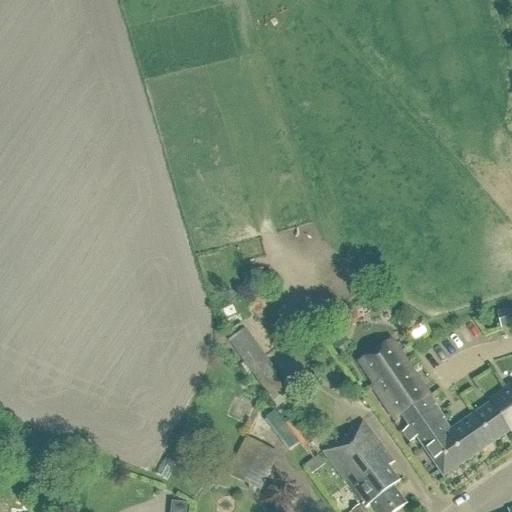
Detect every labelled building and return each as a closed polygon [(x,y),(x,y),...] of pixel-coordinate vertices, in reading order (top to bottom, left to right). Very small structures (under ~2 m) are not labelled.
[(262,270),(241,275),(244,287),(265,282),(262,270)] [(511,322),(511,310),(497,315),(500,326),(511,322)] [(331,343),(343,335),(337,326),(325,334),(331,343)] [(228,342),(273,403),(286,393),(241,332),(228,342)] [(379,392),(408,372),(389,345),(363,363),(378,385),(375,387),(379,392)] [(401,418),(427,400),(408,372),(379,392),(397,420),(401,418)] [(511,386),(503,392),(511,405),(511,386)] [(474,412),(494,443),(511,431),(511,405),(503,392),(474,412)] [(408,444),(416,439),(443,421),(444,420),(435,407),(436,406),(430,398),(427,400),(401,418),(408,429),(401,433),(408,444)] [(465,462),(494,443),(474,412),(449,429),(445,432),(465,462)] [(265,422),(288,452),(298,444),(275,414),(265,422)] [(445,432),(449,429),(443,421),(416,439),(442,477),(465,462),(445,432)] [(374,511),(396,511),(405,505),(392,487),(398,482),(387,468),(393,464),(362,423),(344,437),(346,439),(337,446),(335,444),(322,454),(365,510),(370,506),(374,511)] [(254,493),(270,460),(241,446),(224,479),(254,493)] [(226,511),(228,499),(210,497),(207,511),(226,511)]
